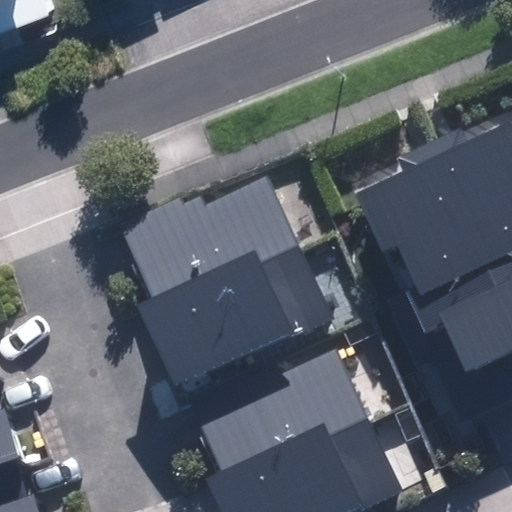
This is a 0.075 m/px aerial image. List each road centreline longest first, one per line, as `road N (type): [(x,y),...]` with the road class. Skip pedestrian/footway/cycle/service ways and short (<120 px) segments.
road 1 (residential): [(8,156),(404,0)]
road 2 (residential): [(8,156),(134,511)]
